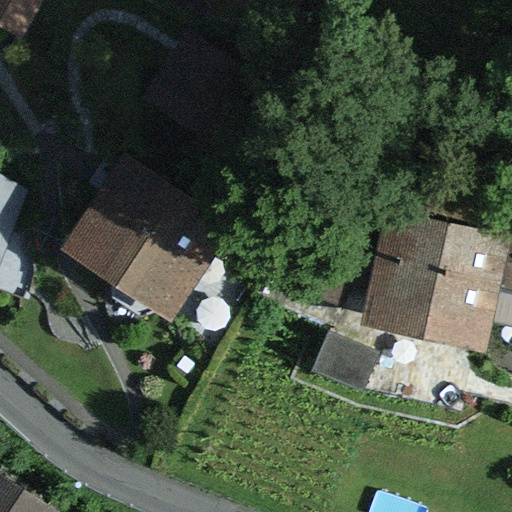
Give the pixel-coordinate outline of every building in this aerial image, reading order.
[(0,0),(0,9),(20,21),(31,0),(0,0)] [(244,77),(194,43),(164,89),(214,122),(244,77)] [(134,174),(107,214),(94,205),(73,235),(87,261),(108,275),(116,294),(142,310),(156,307),(208,224),(134,174)] [(0,184),(0,226),(14,189),(0,184)] [(404,230),(393,276),(382,273),(375,304),(470,325),(474,307),(511,315),(511,236),(505,235),(507,226),(393,201),(388,226),(404,230)] [(312,237),(296,275),(335,291),(351,252),(312,237)] [(49,511),(48,511),(47,511),(25,511),(0,493),(0,511),(49,511)]
